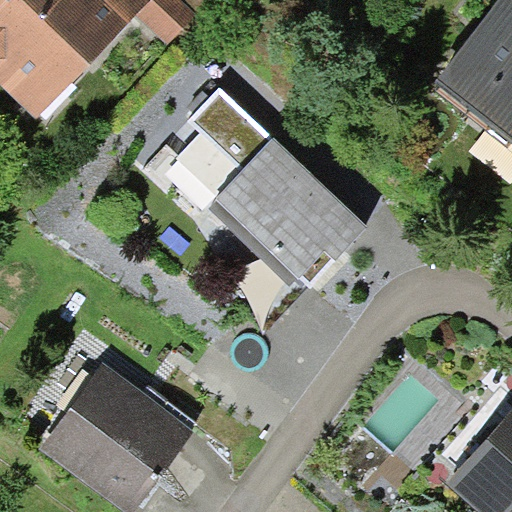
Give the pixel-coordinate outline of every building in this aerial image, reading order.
[(0,0),(0,82),(41,121),(139,19),(154,0),(0,0)] [(182,0),(154,0),(139,19),(170,45),(197,12),(182,0)] [(511,0),(502,0),(435,89),(511,146),(511,0)] [(274,143),(220,93),(190,125),(245,176),(216,208),(304,289),(305,287),(310,291),(334,265),(337,268),(368,234),(346,213),(272,145),(274,143)] [(104,367),(41,454),(122,511),(138,511),(195,433),(104,367)] [(511,511),(511,417),(449,488),(476,511),(511,511)]
